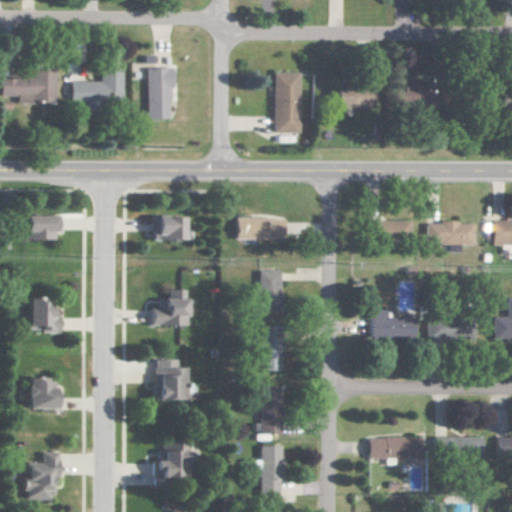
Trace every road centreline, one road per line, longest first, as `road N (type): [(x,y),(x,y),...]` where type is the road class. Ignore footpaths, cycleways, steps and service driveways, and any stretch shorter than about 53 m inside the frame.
road 1 (residential): [(511,171),(0,171)]
road 2 (residential): [(326,171),(327,511)]
road 3 (residential): [(102,173),(103,511)]
road 4 (residential): [(511,34),(243,34),(217,27)]
road 5 (residential): [(217,27),(195,18),(0,16)]
road 6 (residential): [(511,390),(328,390)]
road 7 (residential): [(215,0),(217,169)]
